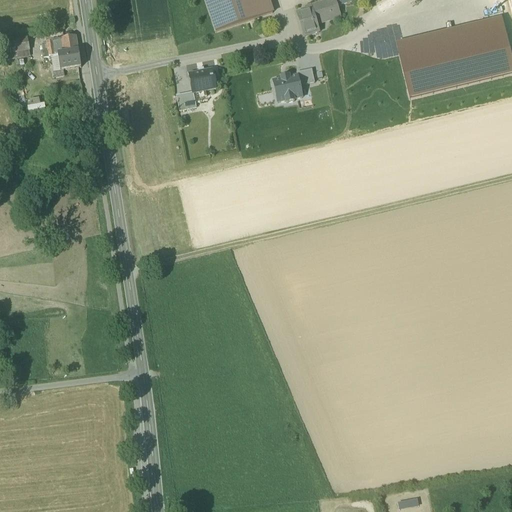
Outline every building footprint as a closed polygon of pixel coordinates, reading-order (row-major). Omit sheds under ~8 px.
[(259,18),(253,0),(204,0),(216,33),(259,18)] [(273,14),(267,0),(253,0),(259,18),(273,14)] [(297,15),(304,37),(318,32),(316,26),(332,21),(333,22),(341,19),(338,8),(335,0),(334,0),(306,9),(307,12),(297,15)] [(334,0),(335,0),(338,8),(357,2),(356,0),(334,0)] [(501,20),(396,45),(399,57),(504,32),(501,20)] [(511,64),(504,32),(399,57),(410,101),(511,76),(511,64)] [(52,62),(58,61),(57,58),(78,54),(76,38),(46,43),(49,62),(52,62)] [(8,43),(11,55),(30,52),(28,40),(8,43)] [(8,56),(11,55),(8,43),(0,44),(0,54),(0,57),(8,56)] [(11,55),(8,56),(9,62),(31,58),(30,52),(11,55)] [(80,65),(78,54),(57,58),(58,61),(60,73),(63,72),(81,69),(80,65)] [(58,61),(52,62),(54,74),(60,73),(58,61)] [(312,72),(296,75),(297,78),(298,78),(300,88),(315,85),(312,72)] [(192,95),(193,96),(193,95),(216,91),(212,73),(189,77),(192,95)] [(281,81),(273,83),(277,105),(286,103),(286,105),(294,103),(294,102),(302,100),(300,88),(298,78),(297,78),(289,80),(281,81)] [(177,98),(180,113),(196,109),(193,95),(193,96),(192,95),(177,98)] [(29,102),(30,108),(40,106),(39,100),(29,102)] [(30,108),(28,108),(29,114),(45,110),(44,105),(40,106),(30,108)]
